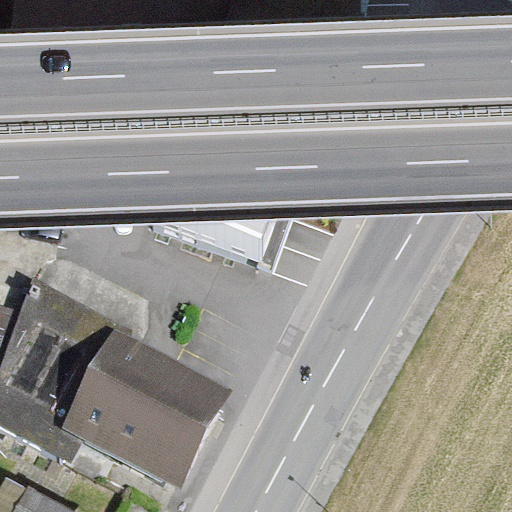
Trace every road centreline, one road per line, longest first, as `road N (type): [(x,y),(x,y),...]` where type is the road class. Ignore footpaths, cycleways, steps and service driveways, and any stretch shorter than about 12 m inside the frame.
road 1 (motorway): [(511,62),(0,80)]
road 2 (motorway): [(0,176),(511,158)]
road 3 (primary): [(459,208),(307,413),(256,511)]
road 4 (primary): [(435,0),(407,43),(398,89),(404,135),(425,176),(459,208)]
